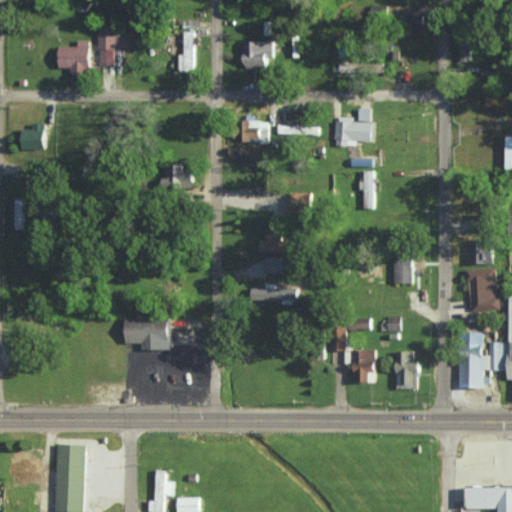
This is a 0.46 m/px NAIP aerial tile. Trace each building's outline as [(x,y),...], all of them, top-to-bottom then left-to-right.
[(424,33),(424,15),(405,15),(406,33),(424,33)] [(135,33),(117,33),(117,26),(100,25),(99,64),(115,64),(115,47),(134,48),(135,33)] [(194,31),(185,31),(184,54),(179,54),(179,71),(194,71),(194,31)] [(470,33),(459,33),(461,61),(471,60),(470,33)] [(90,40),(79,39),(79,46),(60,45),(59,67),(71,67),(71,75),(89,75),(90,40)] [(274,41),(244,41),(245,68),(275,67),(274,41)] [(339,72),(358,72),(358,63),(340,62),(339,72)] [(501,79),(501,63),(483,64),(483,80),(501,79)] [(371,108),(359,108),(359,120),(371,120),(371,108)] [(372,141),(373,121),(352,121),(353,116),(337,116),(336,144),(358,145),(358,140),(372,141)] [(270,121),(242,120),(241,142),(269,143),(270,121)] [(46,148),(45,123),(33,123),(33,128),(23,128),(24,149),(46,148)] [(279,134),(319,135),(319,126),(279,125),(279,134)] [(183,165),(165,165),(164,188),(193,189),(194,170),(183,170),(183,165)] [(374,208),(375,170),(366,170),(365,181),(364,181),(363,208),(374,208)] [(312,192),(291,192),(291,213),(313,212),(312,192)] [(15,198),(16,229),(24,229),(23,198),(15,198)] [(261,240),(261,252),(282,252),(282,231),(268,231),(267,240),(261,240)] [(474,240),(474,263),(495,263),(494,240),(474,240)] [(396,283),(414,282),(413,253),(395,253),(396,283)] [(266,272),(283,273),(283,258),(266,257),(266,272)] [(469,269),(470,310),(499,309),(497,267),(469,269)] [(252,288),(253,300),(283,299),(283,303),(299,302),(299,287),(278,288),(278,283),(267,284),(267,287),(252,288)] [(511,295),(511,342),(490,342),(490,354),(484,354),(484,332),(461,332),(461,387),(490,387),(490,376),(485,376),(485,370),(508,370),(508,379),(511,379),(511,295)] [(402,316),(382,317),(382,331),(402,330),(402,316)] [(128,318),(172,318),(172,320),(174,320),(174,349),(145,349),(145,343),(129,343),(128,318)] [(332,350),(347,349),(347,327),(332,327),(332,350)] [(376,371),(376,349),(355,349),(355,382),(369,382),(370,371),(376,371)] [(398,389),(418,388),(418,360),(413,360),(413,351),(397,351),(398,389)] [(60,444),(89,446),(85,511),(71,511),(57,511),(60,444)] [(10,477),(31,478),(31,450),(10,450),(10,477)] [(150,511),(165,511),(166,468),(157,468),(156,499),(150,499),(150,511)] [(511,487),(511,511),(500,511),(500,508),(469,508),(469,487),(511,487)] [(178,511),(199,511),(200,496),(179,496),(178,511)]
